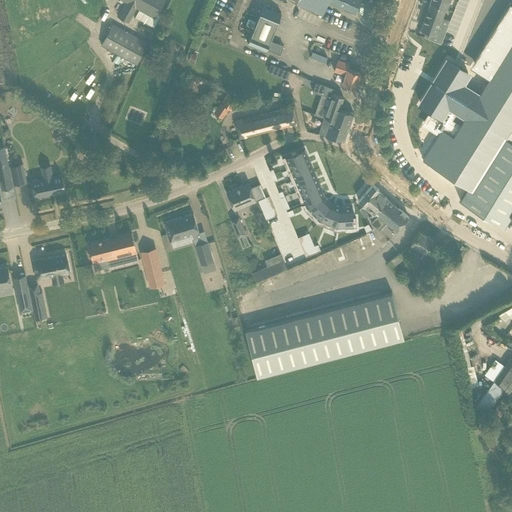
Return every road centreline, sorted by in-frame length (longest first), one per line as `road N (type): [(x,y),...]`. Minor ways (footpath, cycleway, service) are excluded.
road 1 (unclassified): [(0,237),(164,197),(282,141),(364,147)]
road 2 (tertiary): [(511,261),(439,222),(364,147)]
road 3 (tertiary): [(364,147),(407,0)]
